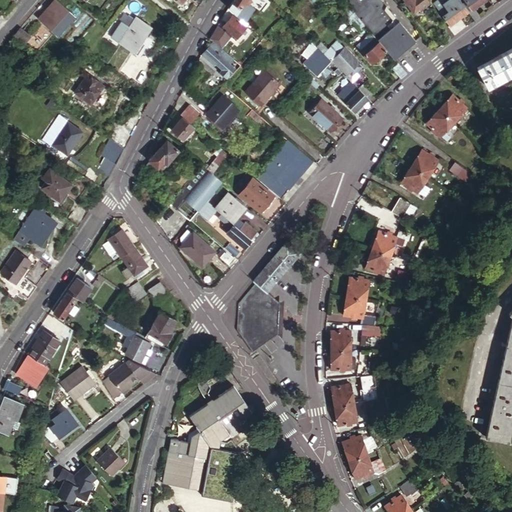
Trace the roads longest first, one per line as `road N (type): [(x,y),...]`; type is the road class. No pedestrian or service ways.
road 1 (unclassified): [(349,161),(309,318),(326,445),(320,468)]
road 2 (unclassified): [(511,9),(438,64),(349,161)]
road 3 (residential): [(114,193),(216,0)]
road 4 (unclassified): [(349,161),(321,178),(207,315)]
road 5 (unclassified): [(207,315),(168,384),(138,511)]
road 6 (residential): [(0,366),(114,193)]
road 7 (unclassified): [(207,315),(320,468)]
road 8 (unclassified): [(114,193),(127,200),(207,315)]
road 9 (unknown): [(168,384),(48,470)]
